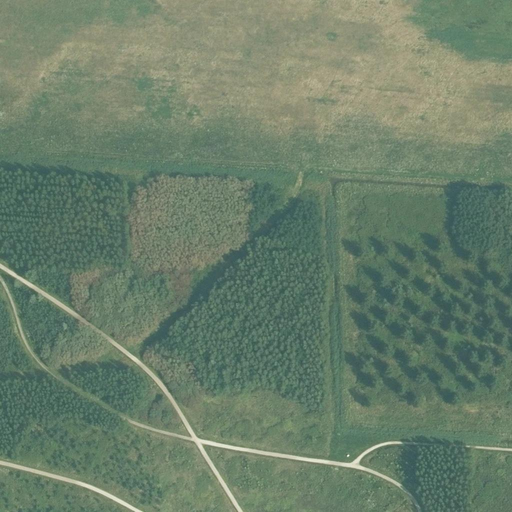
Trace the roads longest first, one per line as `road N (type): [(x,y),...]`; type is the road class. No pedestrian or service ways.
road 1 (track): [(511,183),(0,149)]
road 2 (track): [(0,381),(52,375),(140,347),(284,207),(298,169)]
